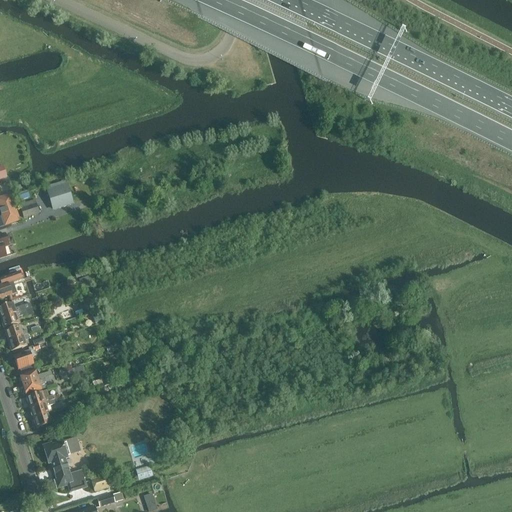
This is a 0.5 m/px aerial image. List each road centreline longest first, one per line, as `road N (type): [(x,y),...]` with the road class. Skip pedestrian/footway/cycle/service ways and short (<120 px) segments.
road 1 (motorway): [(212,0),(511,142)]
road 2 (motorway): [(511,108),(288,0)]
road 3 (unclassified): [(55,0),(197,61),(227,45),(229,0)]
road 4 (unclassified): [(39,511),(0,380)]
